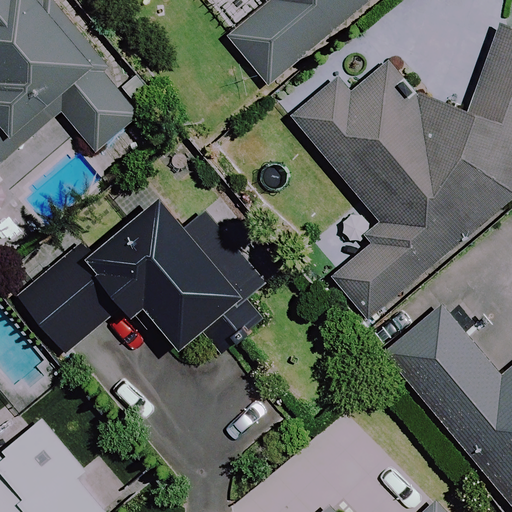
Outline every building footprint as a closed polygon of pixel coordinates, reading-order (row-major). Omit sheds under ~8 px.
[(47,0),(41,5),(36,0),(0,0),(0,161),(62,111),(95,151),(141,114),(48,0),(47,0)] [(272,0),(275,2),(235,35),(272,81),(370,0),(272,0)] [(394,52),(346,93),(336,81),(293,118),(388,231),(331,279),(366,321),(511,196),(511,32),(502,28),(470,116),(442,106),(394,52)] [(184,229),(239,301),(283,269),(229,196),(184,229)] [(239,301),(184,229),(164,202),(94,254),(86,242),(17,293),(61,353),(119,310),(130,325),(148,312),(175,349),(239,301)] [(511,368),(500,379),(440,305),(382,352),(511,511),(511,368)] [(0,511),(109,511),(131,494),(104,463),(89,475),(43,420),(0,456),(0,511)] [(324,511),(445,511),(432,498),(416,511),(336,511),(331,506),(324,511)]
